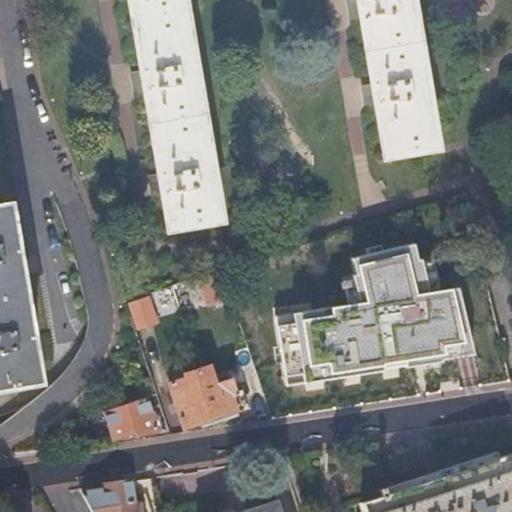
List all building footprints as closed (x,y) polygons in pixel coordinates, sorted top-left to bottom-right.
[(180,0),(128,0),(167,226),(217,218),(180,0)] [(408,0),(356,0),(382,154),(434,146),(408,0)] [(0,390),(8,389),(8,383),(34,379),(4,206),(0,206),(0,390)] [(378,266),(329,275),(336,318),(385,309),(378,266)] [(227,297),(218,270),(198,276),(206,302),(207,303),(227,297)] [(206,302),(198,276),(172,285),(179,310),(206,302)] [(432,313),(428,286),(402,290),(411,327),(426,324),(430,353),(487,345),(480,299),(452,303),(453,310),(432,313)] [(155,323),(145,293),(128,298),(137,328),(155,323)] [(309,318),(254,332),(258,349),(266,347),(274,376),(321,362),(309,318)] [(207,363),(196,367),(181,372),(183,376),(167,382),(183,425),(200,419),(201,422),(230,412),(234,411),(232,406),(243,402),(238,386),(234,388),(219,393),(213,379),(207,363)] [(229,374),(213,379),(219,393),(234,388),(229,374)] [(155,428),(144,397),(103,411),(112,438),(137,431),(138,435),(155,428)] [(378,495),(362,500),(365,511),(511,511),(511,451),(385,492),(384,487),(377,489),(378,495)] [(78,489),(90,511),(141,511),(140,501),(133,502),(129,481),(78,489)] [(280,511),(277,501),(239,511),(237,511),(235,506),(232,504),(229,504),(226,505),(223,506),(221,509),(221,511),(280,511)]
